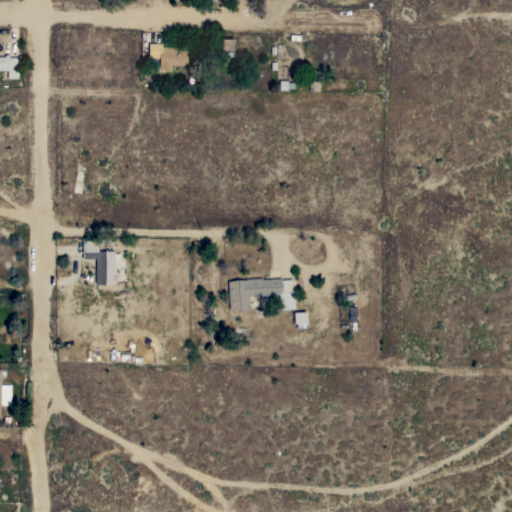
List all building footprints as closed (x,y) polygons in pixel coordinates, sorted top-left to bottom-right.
[(202,49),(203,36),(214,37),(213,50),(202,49)] [(220,56),(221,38),(233,38),(232,51),(245,52),(244,57),(220,56)] [(186,49),(192,49),(192,61),(186,61),(186,65),(170,64),(170,68),(158,68),(158,57),(147,57),(147,42),(161,43),(161,46),(186,46),(186,49)] [(17,77),(7,77),(7,70),(0,69),(0,56),(4,56),(4,54),(8,54),(8,56),(17,57),(17,77)] [(94,258),(81,258),(81,243),(84,243),(84,237),(96,237),(96,243),(97,250),(101,250),(104,249),(113,250),(113,252),(118,252),(118,261),(113,261),(113,283),(94,283),(94,258)] [(227,280),(246,279),(246,278),(261,277),(261,279),(280,277),(280,279),(291,278),(291,287),(292,287),(294,308),(280,309),(280,299),(278,299),(278,293),(247,295),(248,308),(228,309),(227,280)] [(292,311),(305,311),(306,322),(305,322),(305,327),(296,327),(295,322),(293,322),(292,311)] [(0,384),(10,384),(10,404),(0,404),(0,384)]
